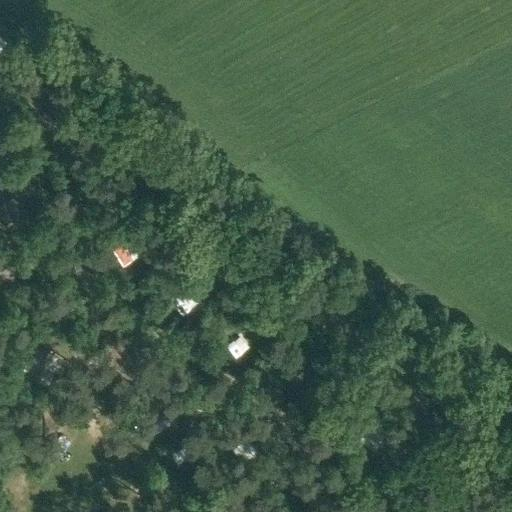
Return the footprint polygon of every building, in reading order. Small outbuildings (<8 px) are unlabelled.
[(0,175),(0,191),(7,196),(14,183),(0,175)] [(67,207),(74,202),(70,195),(64,199),(67,207)] [(125,254),(137,273),(154,262),(142,243),(125,254)] [(41,355),(36,374),(55,380),(61,361),(41,355)] [(299,377),(308,379),(311,360),(301,359),(299,377)] [(182,417),(168,420),(171,441),(186,439),(182,417)] [(370,447),(386,457),(398,438),(381,428),(370,447)] [(65,461),(80,447),(65,431),(50,445),(65,461)] [(292,485),(303,481),(298,467),(286,474),(292,485)]
